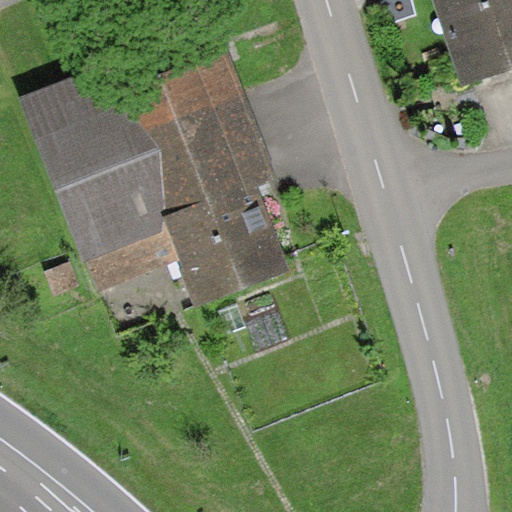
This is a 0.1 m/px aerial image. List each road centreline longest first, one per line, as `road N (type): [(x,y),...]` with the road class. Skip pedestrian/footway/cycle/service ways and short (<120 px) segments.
road 1 (tertiary): [(390,198),(463,486),(457,511)]
road 2 (tertiary): [(330,0),(390,198)]
road 3 (residential): [(390,198),(511,173)]
